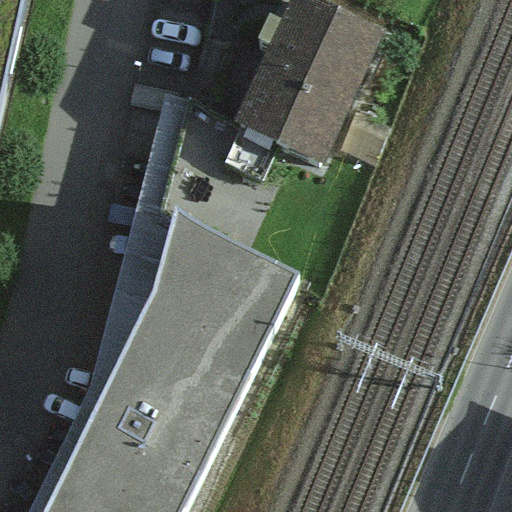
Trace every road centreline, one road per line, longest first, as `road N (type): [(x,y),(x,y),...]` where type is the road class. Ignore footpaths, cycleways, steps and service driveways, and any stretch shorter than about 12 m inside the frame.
road 1 (residential): [(0,447),(15,431),(69,281),(122,0)]
road 2 (primary): [(452,511),(511,364)]
